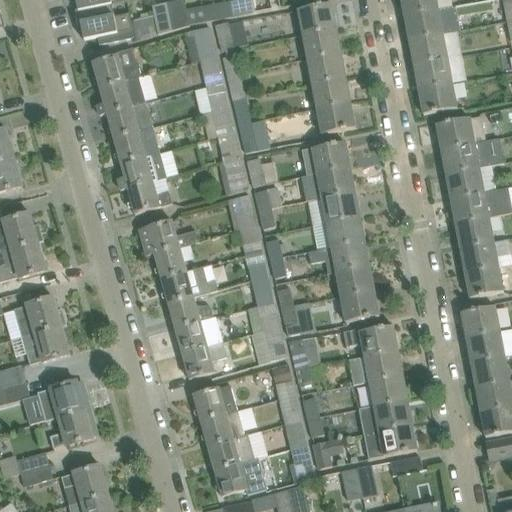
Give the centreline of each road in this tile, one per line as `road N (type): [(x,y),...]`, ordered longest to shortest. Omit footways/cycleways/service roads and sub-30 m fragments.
road 1 (residential): [(171,511),(29,0)]
road 2 (residential): [(474,511),(376,0)]
